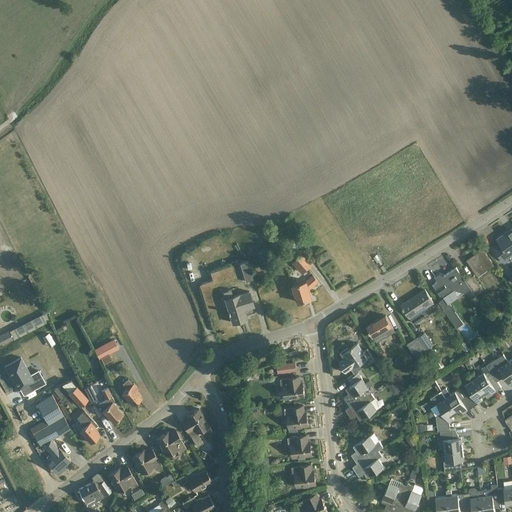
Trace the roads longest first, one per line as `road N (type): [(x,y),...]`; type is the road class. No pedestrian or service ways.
road 1 (unclassified): [(313,322),(511,198)]
road 2 (residential): [(354,511),(334,475),(313,322)]
road 3 (unclassified): [(57,494),(195,381)]
road 4 (residential): [(228,511),(221,427),(195,381)]
road 5 (unclassified): [(195,381),(222,357),(313,322)]
